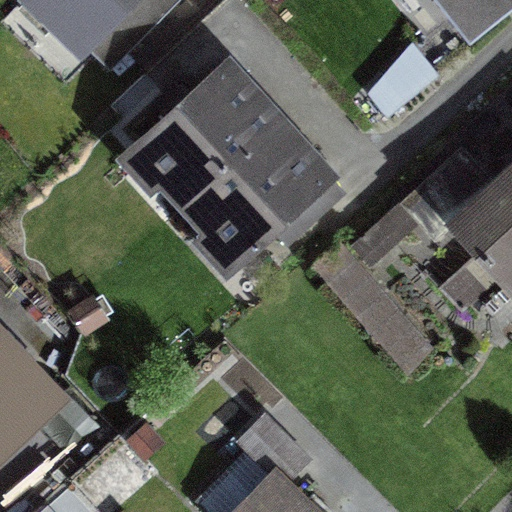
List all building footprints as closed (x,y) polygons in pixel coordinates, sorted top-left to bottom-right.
[(34,0),(108,73),(179,0),(34,0)] [(511,0),(438,0),(470,38),(511,4),(511,0)] [(292,208),(324,179),(224,70),(190,101),(182,92),(174,83),(155,100),(170,117),(142,143),(243,253),(271,227),(288,246),(309,226),(302,219),(292,208)] [(511,167),(497,182),(461,144),(356,242),(374,261),(419,219),(437,238),(453,223),(481,253),(443,288),(464,311),(503,274),(511,283),(511,167)] [(273,470),(230,511),(319,511),(286,478),(304,460),(261,417),(241,438),(273,470)]
